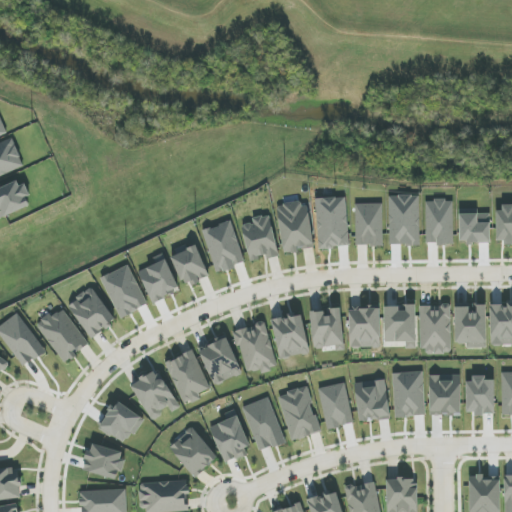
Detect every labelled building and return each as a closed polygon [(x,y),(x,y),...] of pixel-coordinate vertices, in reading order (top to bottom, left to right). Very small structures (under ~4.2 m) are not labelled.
[(318,249),(349,247),(347,197),(316,199),(318,249)] [(419,244),(418,197),(389,197),(390,245),(419,244)] [(427,244),(455,244),(454,200),(426,201),(427,244)] [(313,246),(308,202),(278,206),(284,255),(298,253),(297,248),(313,246)] [(355,204),(356,247),(384,246),(383,204),(355,204)] [(511,243),(511,204),(498,205),(497,243),(511,243)] [(249,260),(265,256),(266,259),(279,257),(270,215),(253,219),(253,223),(242,226),(249,260)] [(245,265),(232,222),(203,230),(216,273),(245,265)] [(172,257),(184,287),(210,277),(196,245),(188,248),(186,245),(175,250),(177,255),(172,257)] [(139,272),(152,303),(180,290),(164,254),(155,258),(157,264),(139,272)] [(116,321),(93,288),(68,305),(91,339),(116,321)] [(456,344),(467,343),(467,348),(487,348),(486,305),(455,306),(456,344)] [(511,305),(490,305),(491,346),(511,345),(511,305)] [(385,306),(385,342),(406,342),(406,349),(417,349),(416,306),(385,306)] [(421,306),(421,353),(451,353),(451,306),(421,306)] [(63,363),(89,346),(62,308),(37,325),(63,363)] [(350,349),(381,348),(380,308),(349,309),(350,349)] [(311,311),(314,348),(336,347),(336,351),(344,350),(342,309),(311,311)] [(0,326),(0,335),(24,368),(46,351),(18,313),(0,326)] [(272,320),(280,360),(310,354),(302,314),(272,320)] [(247,373),(262,369),(262,372),(278,368),(265,323),(235,331),(247,373)] [(242,375),(228,338),(199,349),(214,386),(242,375)] [(184,405),(198,399),(197,395),(210,390),(194,351),(166,363),(184,405)] [(0,375),(9,363),(0,356),(0,375)] [(131,385),(152,422),(162,416),(160,412),(168,407),(172,413),(180,408),(158,370),(131,385)] [(395,418),(425,417),(424,372),(393,373),(395,418)] [(511,372),(502,373),(502,415),(511,414),(511,372)] [(460,375),(429,376),(431,417),(462,415),(460,375)] [(466,379),(467,415),(495,414),(494,380),(486,380),(486,378),(466,379)] [(355,383),(359,422),(391,419),(386,380),(355,383)] [(355,424),(345,383),(318,389),(327,430),(355,424)] [(321,433),(308,387),(279,395),(292,441),(321,433)] [(244,407),(259,452),(286,443),(270,398),(244,407)] [(225,464),(244,456),(242,450),(251,447),(235,410),(226,414),(229,420),(210,428),(225,464)] [(196,478),(218,457),(192,428),(169,448),(196,478)] [(119,480),(124,460),(121,459),(122,452),(91,444),(84,471),(119,480)] [(0,470),(0,500),(22,499),(19,468),(0,470)] [(469,476),(470,511),(500,511),(500,480),(484,480),(484,475),(469,476)] [(417,511),(418,479),(387,479),(387,511),(417,511)] [(141,483),(142,511),(180,511),(187,511),(186,495),(189,495),(188,481),(141,483)] [(345,488),(350,511),(381,511),(374,482),(345,488)] [(81,492),(81,511),(127,511),(126,490),(81,492)] [(342,511),(337,491),(308,499),(311,511),(342,511)] [(304,511),(301,503),(276,511),(304,511)]
